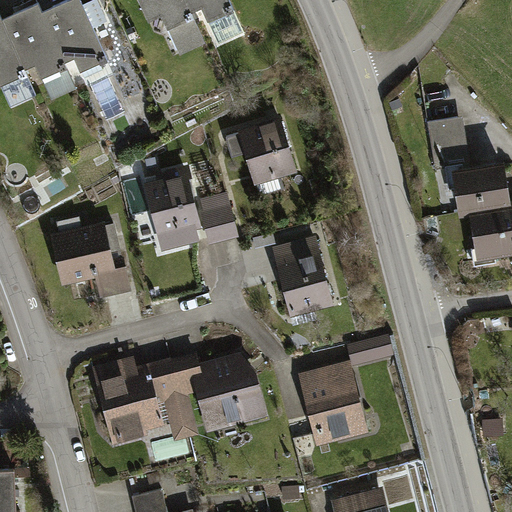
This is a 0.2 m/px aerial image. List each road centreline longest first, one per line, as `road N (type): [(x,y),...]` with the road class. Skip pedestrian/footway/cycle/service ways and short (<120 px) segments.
road 1 (tertiary): [(461,511),(347,84),(314,0)]
road 2 (residential): [(44,353),(232,303),(280,353)]
road 3 (residential): [(0,238),(44,353)]
